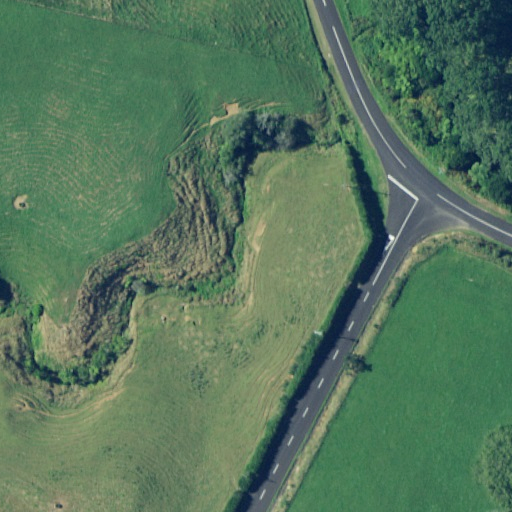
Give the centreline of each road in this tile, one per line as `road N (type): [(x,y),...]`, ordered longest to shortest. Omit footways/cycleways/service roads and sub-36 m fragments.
road 1 (unclassified): [(250,511),(422,184)]
road 2 (tertiary): [(323,0),(351,83),(402,166),(422,184)]
